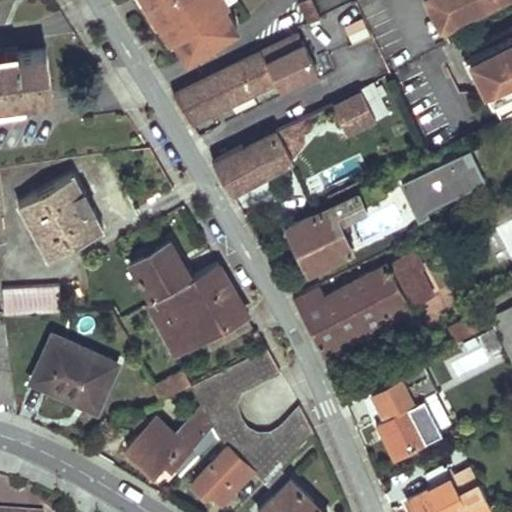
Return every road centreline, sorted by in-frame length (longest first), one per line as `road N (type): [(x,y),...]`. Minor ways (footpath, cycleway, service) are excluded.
road 1 (residential): [(95,0),(294,337),(373,511)]
road 2 (secondary): [(148,511),(0,435)]
road 3 (unknown): [(143,79),(0,104)]
